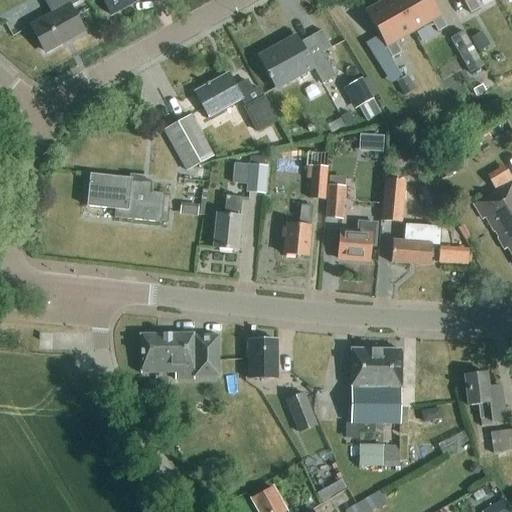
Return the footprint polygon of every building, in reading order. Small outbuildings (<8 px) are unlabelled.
[(76,3),(73,0),(44,0),(52,15),(30,27),(45,53),(83,32),(69,6),(76,3)] [(101,0),(111,16),(140,0),(101,0)] [(395,44),(413,34),(394,0),(384,0),(365,11),(391,58),(400,53),(395,44)] [(394,0),(413,34),(432,23),(437,32),(446,27),(430,0),(394,0)] [(474,0),(462,0),(470,14),(479,9),(474,0)] [(484,68),(463,32),(449,39),(470,76),(484,68)] [(490,47),(482,33),(470,39),(478,53),(490,47)] [(309,61),(296,37),(258,58),(276,90),(313,69),(322,85),(335,78),(322,54),(309,61)] [(235,88),(228,75),(194,93),(209,118),(211,121),(223,114),(222,111),(241,99),(246,108),(244,109),(257,132),(276,121),(258,89),(252,92),(246,81),(235,88)] [(354,105),(373,97),(364,75),(344,84),(354,105)] [(408,78),(396,85),(406,100),(417,93),(408,78)] [(476,97),(485,92),(481,85),(472,90),(476,97)] [(190,117),(177,125),(200,164),(213,157),(190,117)] [(177,125),(164,132),(186,172),(200,164),(177,125)] [(382,154),(384,137),(374,136),(373,153),(382,154)] [(445,179),(463,169),(458,159),(440,169),(445,179)] [(264,195),(267,168),(249,166),(247,193),(264,195)] [(324,201),(327,169),(307,167),(306,180),(311,180),(309,200),(324,201)] [(131,180),(89,176),(86,208),(115,211),(114,219),(161,224),(164,195),(150,194),(151,184),(142,183),(143,179),(131,178),(131,180)] [(401,224),(405,183),(385,181),(380,222),(401,224)] [(511,181),(473,204),(482,219),(484,217),(504,251),(507,249),(511,257),(511,181)] [(342,221),(344,188),(328,187),(326,219),(342,221)] [(240,218),(242,199),(226,197),(224,216),(218,216),(214,249),(236,252),(240,218)] [(197,218),(198,206),(180,204),(179,216),(197,218)] [(310,227),(311,207),(300,206),(298,226),(286,225),(284,256),(308,258),(310,227)] [(357,222),(356,234),(340,232),(338,260),(369,262),(370,249),(376,249),(378,223),(357,222)] [(392,242),(391,264),(430,267),(431,245),(438,246),(439,228),(405,225),(403,243),(392,242)] [(439,262),(469,263),(469,247),(440,246),(439,262)] [(193,337),(193,335),(140,336),(141,375),(175,374),(175,381),(194,380),(194,378),(219,377),(218,336),(193,337)] [(248,380),(278,379),(277,342),(247,342),(248,380)] [(401,390),(401,351),(351,351),(351,389),(351,426),(400,426),(400,390),(401,390)] [(487,389),(485,374),(463,376),(466,406),(476,405),(478,420),(489,418),(490,423),(503,422),(500,387),(487,389)] [(299,432),(317,424),(304,393),(286,401),(299,432)] [(422,410),(424,422),(443,419),(441,407),(422,410)] [(490,440),(492,455),(496,455),(509,454),(511,453),(511,431),(489,434),(490,440)] [(492,455),(490,440),(480,441),(482,462),(487,461),(488,471),(498,470),(496,455),(492,455)] [(398,468),(397,447),(358,446),(358,467),(398,468)] [(328,448),(316,453),(323,468),(334,463),(328,448)] [(496,455),(498,470),(511,468),(509,454),(496,455)] [(469,470),(471,475),(478,475),(481,470),(478,465),(472,464),(469,470)] [(322,498),(348,488),(344,479),(319,488),(322,498)] [(258,511),(285,511),(271,488),(251,500),(258,511)] [(380,490),(345,510),(346,511),(374,511),(388,504),(380,490)] [(511,511),(511,510),(506,499),(483,511),(484,511),(511,511)]
